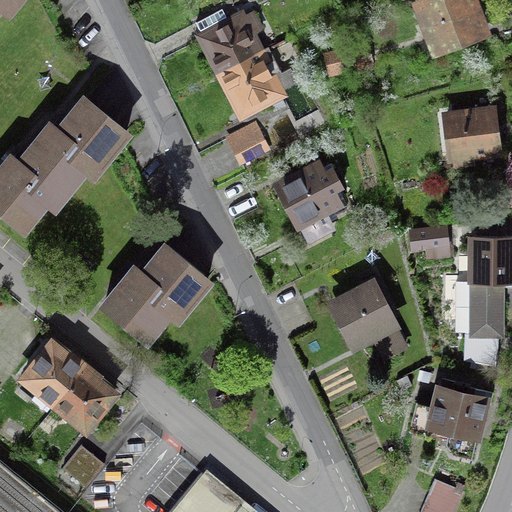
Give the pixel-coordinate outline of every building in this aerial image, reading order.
[(0,0),(0,11),(2,10),(10,16),(22,0),(0,0)] [(420,0),(437,47),(481,29),(470,0),(420,0)] [(220,69),(221,71),(263,49),(254,32),(262,28),(253,11),(241,18),(233,3),(216,12),(196,22),(220,69)] [(374,66),(366,42),(348,48),(356,72),(374,66)] [(263,49),(221,71),(241,110),(267,96),(296,81),(290,69),(281,73),(267,47),(263,49)] [(329,57),(332,69),(349,65),(346,53),(329,57)] [(60,131),(52,124),(43,135),(84,167),(84,168),(91,174),(126,131),(86,98),(73,114),(60,131)] [(446,115),(454,165),(474,163),(473,155),(498,152),(492,109),(446,115)] [(255,123),(228,137),(241,162),(268,148),(255,123)] [(52,207),(84,168),(84,167),(43,135),(32,149),(21,162),(13,156),(0,172),(0,210),(22,229),(44,200),(52,207)] [(328,231),(320,216),(339,207),(319,167),(281,187),(295,214),(309,241),(328,231)] [(444,227),(412,231),(414,249),(446,245),(444,227)] [(511,240),(472,240),(470,333),(470,335),(496,335),(502,335),(503,280),(511,280),(511,240)] [(155,260),(145,273),(137,267),(104,306),(144,339),(168,311),(175,317),(208,278),(167,245),(155,260)] [(456,310),(469,310),(469,276),(457,276),(456,310)] [(401,329),(373,277),(352,289),(325,303),(353,354),(376,342),(401,329)] [(401,329),(376,342),(386,360),(410,347),(401,329)] [(493,364),(496,335),(470,335),(470,333),(465,333),(465,358),(493,364)] [(51,342),(22,377),(55,403),(83,367),(67,354),(51,342)] [(86,427),(114,392),(99,380),(83,367),(55,403),(86,427)] [(446,442),(452,453),(471,457),(486,396),(453,388),(455,380),(442,377),(435,406),(417,401),(410,429),(447,438),(446,442)] [(81,444),(63,468),(86,486),(105,463),(81,444)] [(249,511),(239,504),(201,470),(167,511),(249,511)] [(453,511),(457,503),(463,490),(435,478),(429,491),(420,511),(453,511)]
